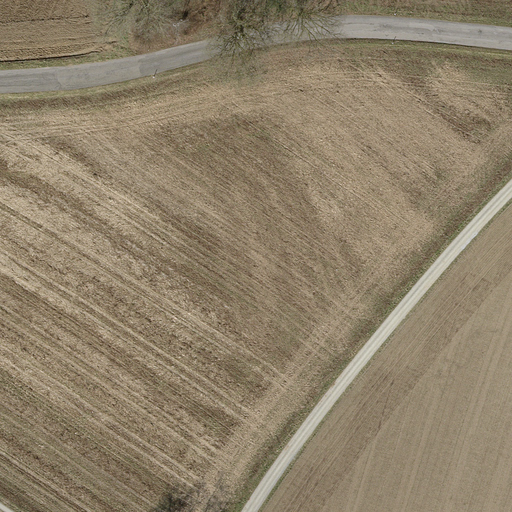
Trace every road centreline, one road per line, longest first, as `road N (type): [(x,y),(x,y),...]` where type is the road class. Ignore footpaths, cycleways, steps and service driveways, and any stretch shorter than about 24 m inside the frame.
road 1 (unclassified): [(0,80),(117,71),(330,27),(511,38)]
road 2 (track): [(511,186),(353,366),(250,511)]
